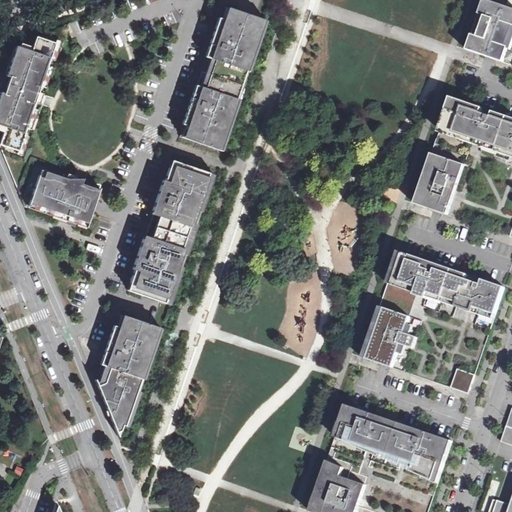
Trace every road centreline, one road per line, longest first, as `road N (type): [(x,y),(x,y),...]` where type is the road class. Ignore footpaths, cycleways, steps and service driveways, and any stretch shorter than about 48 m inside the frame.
road 1 (residential): [(200,0),(88,316),(51,340)]
road 2 (residential): [(511,354),(457,511)]
road 3 (tertiary): [(51,340),(98,454)]
